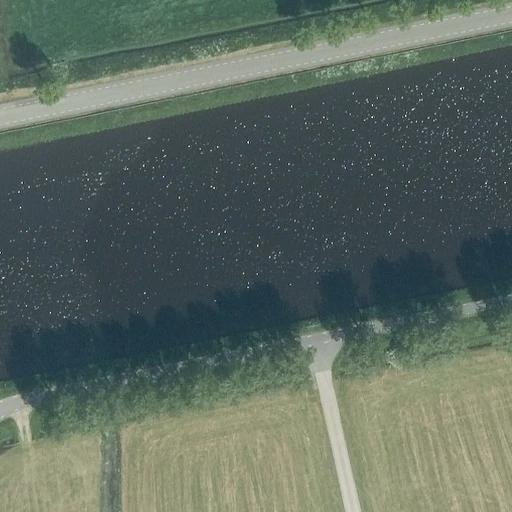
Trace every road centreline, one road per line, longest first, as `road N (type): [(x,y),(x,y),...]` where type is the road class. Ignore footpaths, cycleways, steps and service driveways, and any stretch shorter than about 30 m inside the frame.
road 1 (unclassified): [(0,409),(511,300)]
road 2 (tertiary): [(0,120),(511,13)]
